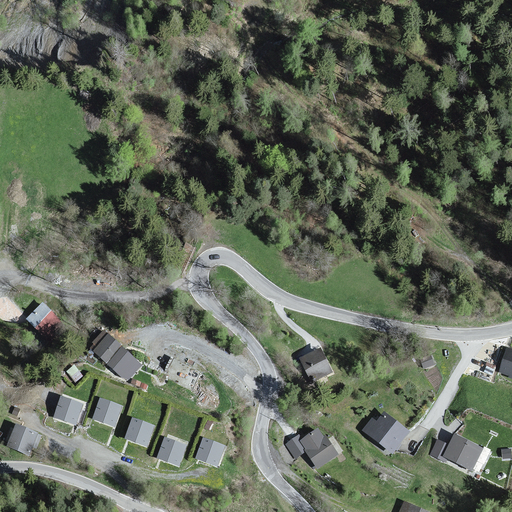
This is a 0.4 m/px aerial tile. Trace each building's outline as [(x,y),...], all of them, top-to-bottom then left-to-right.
[(65,331),(43,308),(28,322),(49,345),(65,331)] [(125,353),(108,338),(95,353),(112,368),(125,353)] [(511,348),(506,347),(497,372),(511,376),(511,348)] [(330,373),(321,350),(301,358),(311,381),(330,373)] [(167,374),(193,385),(200,369),(174,358),(167,374)] [(81,407),(61,401),(55,421),(75,427),(81,407)] [(121,409),(100,403),(94,423),(115,430),(121,409)] [(410,436),(385,416),(378,425),(373,421),(364,433),(393,456),(410,436)] [(154,430),(133,423),(126,443),(147,450),(154,430)] [(37,437),(16,430),(8,451),(29,458),(37,437)] [(324,441),(319,432),(300,445),(318,471),(338,458),(326,440),(324,441)] [(483,452),(455,438),(444,459),(472,473),(483,452)] [(185,450),(165,442),(158,462),(178,469),(185,450)] [(224,450),(203,443),(197,462),(217,469),(224,450)]
